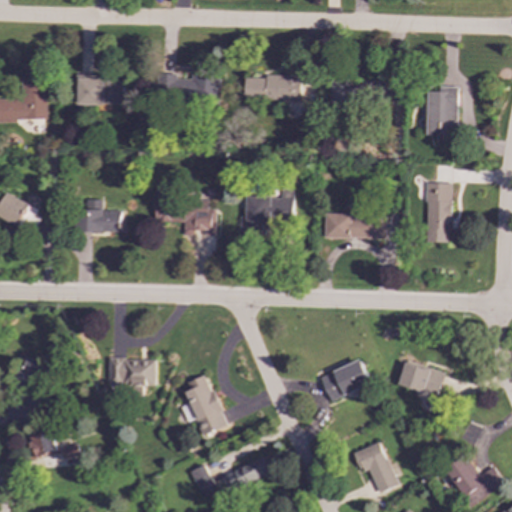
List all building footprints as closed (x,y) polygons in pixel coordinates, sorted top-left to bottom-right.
[(0,99),(0,122),(48,119),(49,72),(19,72),(19,99),(0,99)] [(158,73),(178,74),(178,78),(214,77),(215,99),(158,99),(158,73)] [(244,77),(244,100),(278,101),(301,101),(302,75),(266,74),(266,78),(244,77)] [(76,75),(75,105),(127,105),(127,76),(76,75)] [(330,78),(330,103),(389,104),(390,79),(330,78)] [(428,86),(426,136),(437,136),(436,144),(459,145),(461,86),(428,86)] [(426,180),(425,242),(450,242),(450,229),(453,229),(453,180),(426,180)] [(155,187),(173,187),(173,198),(209,200),(208,208),(217,208),(216,236),(183,235),(184,223),(155,222),(155,187)] [(245,196),(245,222),(291,224),(293,188),(271,187),(270,196),(245,196)] [(0,217),(0,206),(8,192),(39,210),(35,216),(40,219),(33,235),(0,217)] [(73,199),(74,231),(124,232),(123,211),(103,210),(103,199),(73,199)] [(325,212),(324,236),(385,238),(385,217),(352,216),(352,213),(325,212)] [(50,391),(57,369),(25,358),(17,380),(50,391)] [(155,360),(108,359),(108,385),(155,385),(155,360)] [(320,377),(330,401),(370,385),(360,360),(320,377)] [(398,389),(438,397),(444,371),(404,363),(398,389)] [(225,427),(207,375),(187,382),(190,390),(184,392),(188,405),(187,405),(198,436),(225,427)] [(55,453),(52,432),(29,436),(32,456),(55,453)] [(369,470),(379,493),(398,485),(379,442),(353,453),(362,473),(369,470)] [(63,459),(79,455),(76,444),(60,448),(63,459)] [(271,472),(264,457),(223,475),(230,491),(271,472)] [(493,466),(475,477),(464,458),(440,472),(462,509),(503,484),(493,466)] [(214,484),(204,465),(190,472),(200,490),(214,484)]
